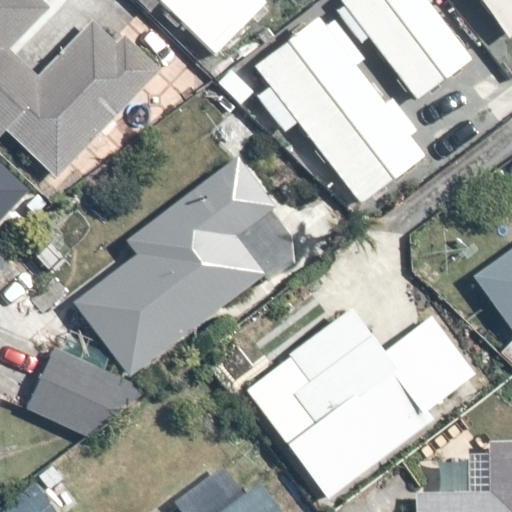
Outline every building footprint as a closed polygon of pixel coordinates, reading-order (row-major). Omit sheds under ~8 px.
[(0,0),(0,136),(6,130),(57,179),(161,72),(103,15),(40,79),(10,50),(56,3),(52,0),(0,0)] [(159,0),(216,55),(267,3),(264,0),(159,0)] [(335,0),(252,65),(268,84),(254,95),(281,131),(295,120),(362,205),(425,156),(411,138),(420,131),(392,95),(383,102),(356,67),(365,60),(356,49),(367,40),(418,102),(473,57),(428,2),(430,0),(335,0)] [(511,0),(481,0),(509,38),(511,36),(511,0)] [(0,212),(23,189),(0,165),(0,212)] [(287,256),(220,171),(65,295),(132,379),(287,256)] [(511,248),(476,275),(511,325),(511,248)] [(0,282),(14,272),(0,254),(0,282)] [(384,348),(352,306),(245,388),(329,498),(430,421),(424,415),(477,375),(430,313),(384,348)] [(130,383),(62,344),(28,404),(95,443),(130,383)] [(511,511),(511,438),(491,439),(492,492),(421,493),(421,511),(511,511)] [(289,511),(261,476),(216,511),(289,511)] [(62,511),(36,478),(0,506),(0,511),(62,511)]
